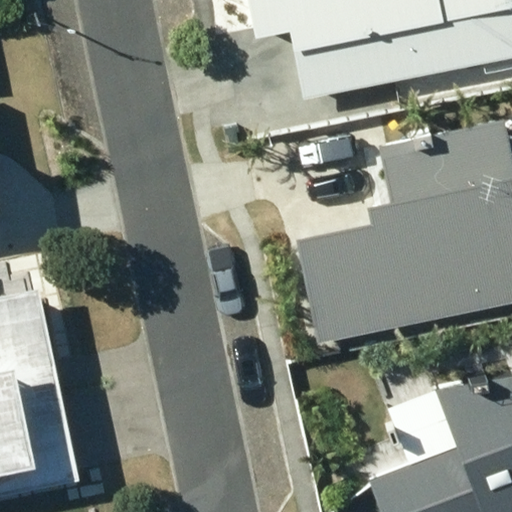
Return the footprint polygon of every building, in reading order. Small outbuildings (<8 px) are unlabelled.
[(511,0),(247,0),(254,31),(288,24),(302,94),(511,50),(511,0)] [(379,221),(299,237),(300,237),(317,328),(511,288),(511,186),(506,188),(504,179),(468,186),(454,128),(428,133),(426,127),(410,130),(411,137),(386,142),(402,225),(381,229),(379,221)] [(0,204),(12,202),(0,138),(0,204)] [(36,281),(0,288),(0,491),(77,475),(36,281)] [(461,440),(368,477),(381,511),(509,511),(511,511),(511,368),(438,382),(461,440)]
